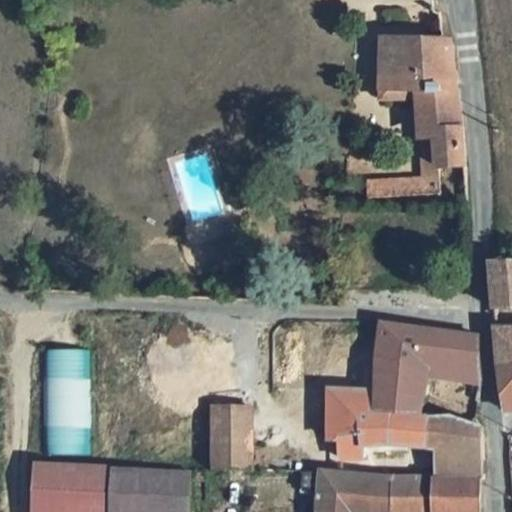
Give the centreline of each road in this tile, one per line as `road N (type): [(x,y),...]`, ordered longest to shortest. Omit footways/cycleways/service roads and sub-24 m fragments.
road 1 (unclassified): [(489,310),(344,312),(0,295)]
road 2 (residential): [(460,0),(489,310)]
road 3 (residential): [(489,310),(499,511)]
